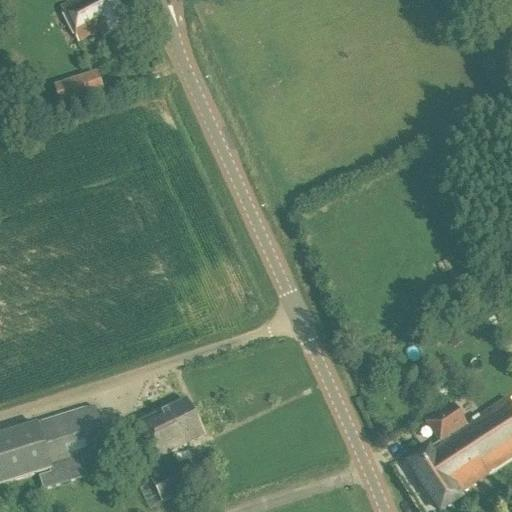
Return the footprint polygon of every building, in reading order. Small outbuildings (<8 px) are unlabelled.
[(109,36),(128,26),(114,0),(75,0),(60,8),(77,41),(99,30),(103,39),(109,36)] [(97,73),(69,82),(78,110),(106,101),(97,73)] [(457,329),(445,337),(453,349),(465,342),(457,329)] [(511,457),(511,405),(507,399),(462,429),(450,411),(429,425),(442,444),(409,466),(439,511),(440,511),(459,500),(456,496),(487,476),(486,475),(511,457)] [(157,461),(204,438),(186,401),(138,424),(157,461)] [(87,478),(82,462),(109,453),(95,409),(0,439),(0,488),(39,476),(44,492),(87,478)] [(162,504),(200,485),(188,462),(150,481),(162,504)] [(208,508),(221,501),(214,487),(201,494),(208,508)]
